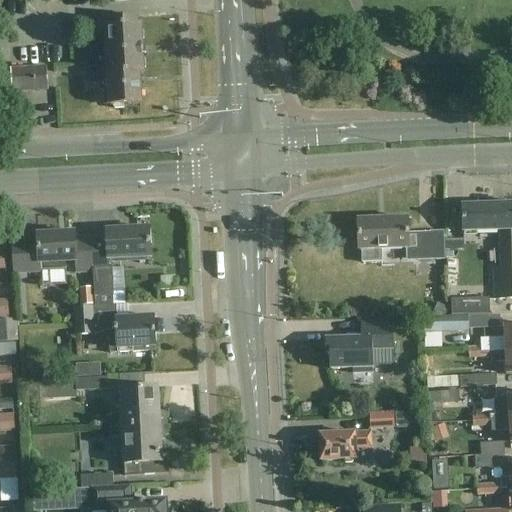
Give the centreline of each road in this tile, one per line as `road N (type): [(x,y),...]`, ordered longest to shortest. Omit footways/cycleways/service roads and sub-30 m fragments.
road 1 (tertiary): [(261,511),(244,171)]
road 2 (unclassified): [(511,128),(243,141)]
road 3 (unclassified): [(244,171),(511,156)]
road 4 (tertiary): [(0,183),(244,171)]
road 5 (tertiary): [(243,141),(0,153)]
road 6 (tertiary): [(243,141),(236,0)]
